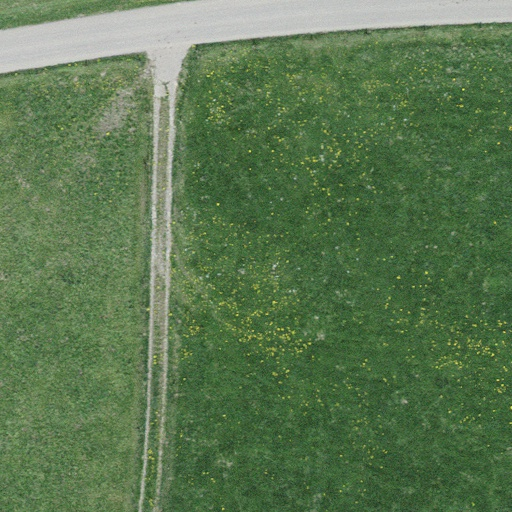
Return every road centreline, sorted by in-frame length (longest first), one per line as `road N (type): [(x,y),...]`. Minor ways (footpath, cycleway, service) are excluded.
road 1 (unclassified): [(511,2),(167,30),(0,57)]
road 2 (track): [(152,511),(167,30)]
